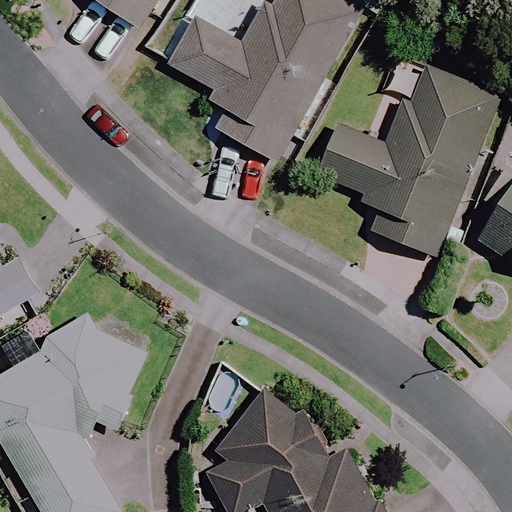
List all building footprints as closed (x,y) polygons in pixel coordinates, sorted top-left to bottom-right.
[(89,0),(139,33),(160,0),(89,0)] [(365,12),(344,0),(190,0),(155,59),(218,95),(201,123),(273,165),(365,12)] [(500,100),(422,68),(388,150),(336,128),(316,178),(381,204),(369,234),(435,261),(500,100)] [(511,193),(478,246),(511,267),(511,193)] [(0,323),(42,299),(21,262),(2,273),(0,269),(0,323)] [(93,332),(82,315),(42,338),(35,353),(0,373),(0,454),(33,511),(118,511),(77,440),(96,426),(111,433),(145,356),(93,332)] [(219,511),(245,511),(258,505),(261,511),(375,511),(345,443),(258,390),(210,452),(222,463),(200,474),(219,511)]
